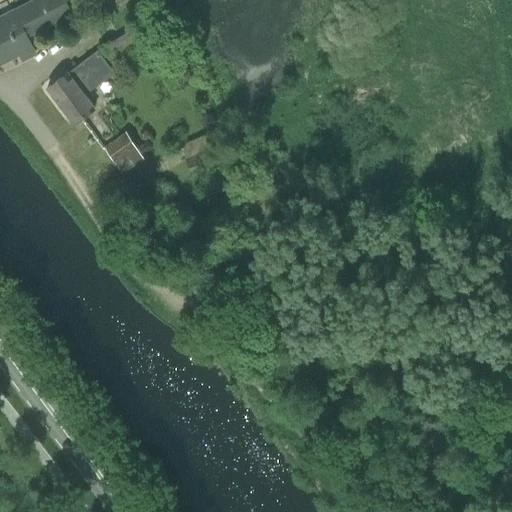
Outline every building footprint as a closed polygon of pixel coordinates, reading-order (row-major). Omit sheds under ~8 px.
[(71,13),(64,0),(31,0),(0,16),(0,63),(32,47),(26,36),(71,13)] [(82,0),(92,17),(124,0),(82,0)] [(164,39),(152,17),(104,46),(117,67),(164,39)] [(84,94),(101,82),(114,72),(97,50),(47,88),(73,123),(89,111),(87,108),(92,104),(84,94)] [(144,159),(128,133),(105,147),(121,173),(144,159)] [(180,146),(191,174),(219,162),(207,134),(180,146)]
